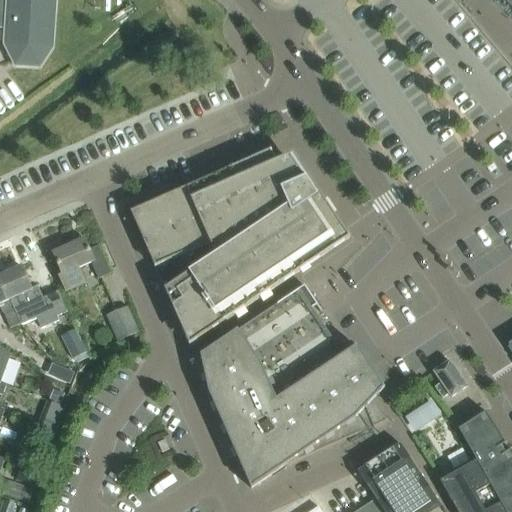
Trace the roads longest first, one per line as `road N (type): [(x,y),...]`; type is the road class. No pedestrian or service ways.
road 1 (tertiary): [(511,388),(306,82)]
road 2 (residential): [(236,511),(92,178)]
road 3 (residential): [(92,178),(306,82)]
